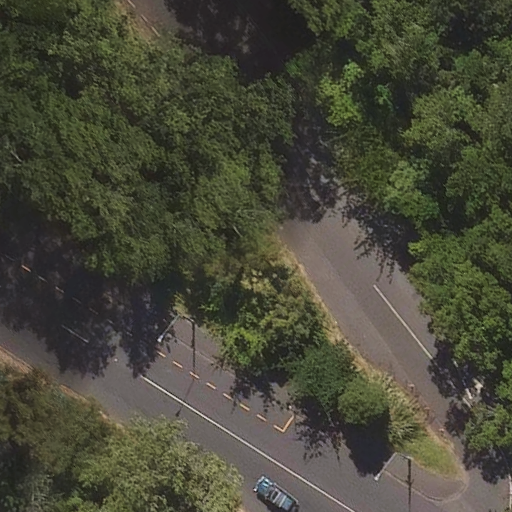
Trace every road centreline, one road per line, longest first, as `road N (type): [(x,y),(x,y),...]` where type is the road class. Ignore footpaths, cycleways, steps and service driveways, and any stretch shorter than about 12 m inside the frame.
road 1 (tertiary): [(172,0),(390,335),(464,420),(502,511)]
road 2 (tertiary): [(0,281),(355,511)]
